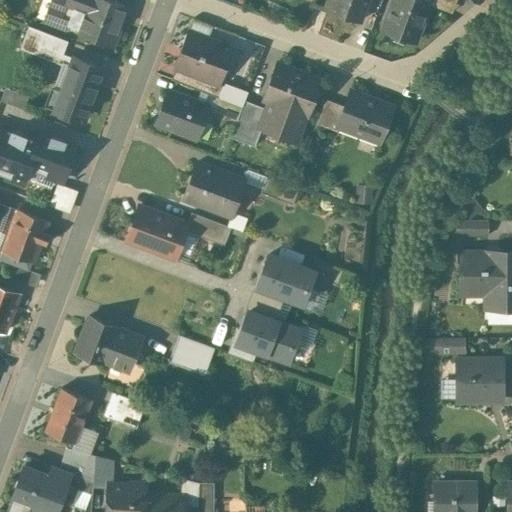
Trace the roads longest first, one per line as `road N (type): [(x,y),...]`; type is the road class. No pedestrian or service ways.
road 1 (residential): [(168,0),(0,450)]
road 2 (residential): [(500,0),(406,82),(193,0)]
